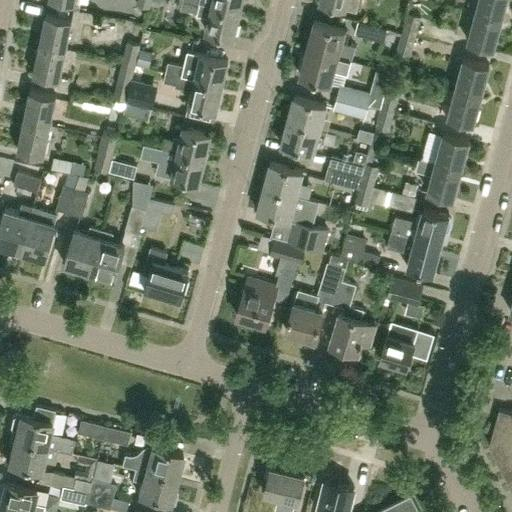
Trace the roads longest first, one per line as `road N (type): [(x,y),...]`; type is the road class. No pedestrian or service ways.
road 1 (residential): [(188,367),(287,0)]
road 2 (residential): [(454,330),(511,119)]
road 3 (residential): [(188,367),(0,312)]
road 4 (residential): [(427,439),(252,386)]
road 5 (residential): [(218,511),(252,386)]
